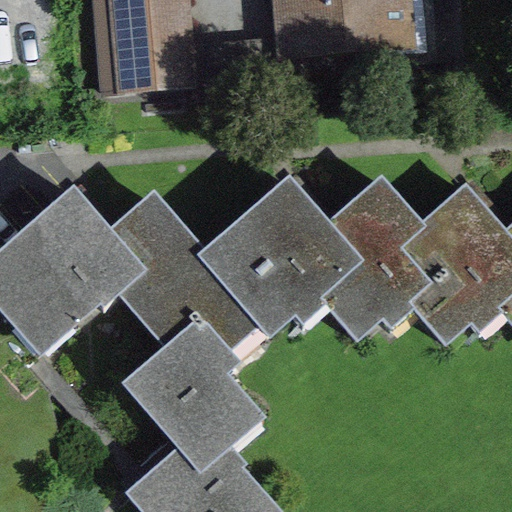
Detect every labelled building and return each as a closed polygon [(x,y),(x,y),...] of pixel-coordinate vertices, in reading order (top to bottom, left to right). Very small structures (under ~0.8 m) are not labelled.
[(182,0),(96,0),(104,96),(190,89),(182,0)] [(401,0),(282,0),(287,52),(367,45),(368,59),(427,55),(422,0),(406,0),(402,0),(401,0)] [(204,266),(248,317),(268,339),(316,298),(355,343),(404,301),(379,272),(423,234),(384,189),(331,235),(292,190),(204,266)] [(379,272),(404,301),(443,346),(492,303),(511,326),(511,237),(507,242),(467,196),(423,234),(379,272)] [(217,344),(248,317),(204,266),(153,208),(113,243),(76,200),(0,266),(0,306),(42,355),(98,306),(105,314),(123,298),(171,353),(202,326),(217,344)] [(237,366),(217,344),(202,326),(171,353),(129,388),(184,451),(131,497),(144,511),(269,511),(238,475),(245,470),(229,452),(263,423),(223,378),(237,366)]
